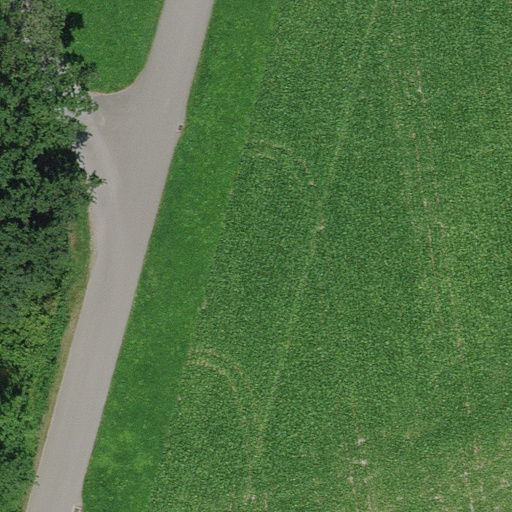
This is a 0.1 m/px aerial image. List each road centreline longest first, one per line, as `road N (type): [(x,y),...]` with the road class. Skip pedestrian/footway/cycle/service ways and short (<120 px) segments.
road 1 (unclassified): [(47,511),(182,0)]
road 2 (track): [(15,0),(118,232)]
